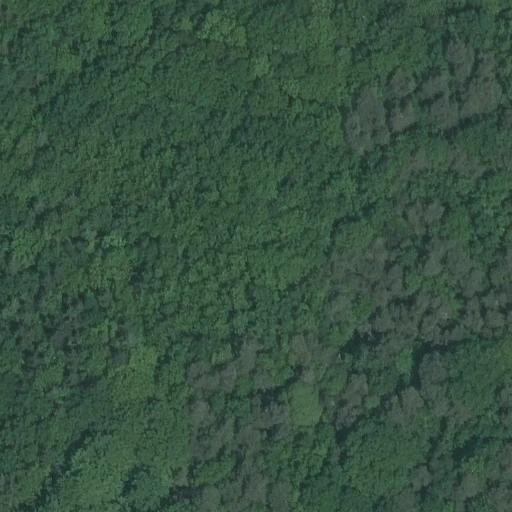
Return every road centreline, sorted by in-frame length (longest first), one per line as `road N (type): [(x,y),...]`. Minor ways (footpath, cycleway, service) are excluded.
road 1 (track): [(60,0),(165,396)]
road 2 (track): [(44,511),(165,396)]
